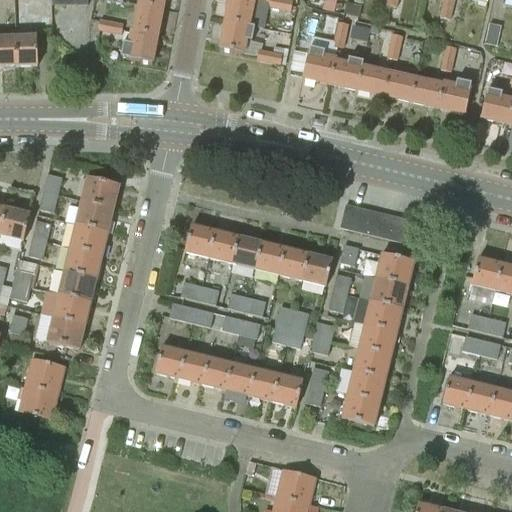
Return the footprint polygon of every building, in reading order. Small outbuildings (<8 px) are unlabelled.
[(163,0),(139,0),(138,7),(161,12),(163,0)] [(247,0),(228,0),(224,24),(248,28),(253,1),(247,0)] [(278,12),(280,1),(275,0),(267,0),(266,9),(278,12)] [(333,16),(336,0),(326,0),(324,13),(333,16)] [(396,10),(398,0),(386,0),(385,8),(396,10)] [(453,11),(455,0),(443,0),(441,8),(453,11)] [(290,14),(292,3),(280,1),(278,12),(290,14)] [(345,5),(342,16),(358,19),(360,8),(345,5)] [(161,12),(138,7),(133,33),(125,32),(125,33),(156,39),(161,12)] [(450,22),(453,11),(441,8),(439,20),(450,22)] [(105,35),(107,24),(99,22),(97,33),(105,35)] [(248,28),(224,24),(219,51),(245,56),(245,55),(242,54),(248,28)] [(123,27),(115,25),(113,37),(121,38),(123,27)] [(346,35),(348,27),(337,25),(335,33),(346,35)] [(496,49),(500,28),(488,26),(484,46),(496,49)] [(376,37),(377,30),(369,28),(367,36),(376,37)] [(156,39),(125,33),(122,50),(127,51),(125,62),(151,67),(156,39)] [(399,51),(402,39),(391,37),(388,48),(399,51)] [(36,39),(12,40),(13,69),(37,68),(36,39)] [(12,40),(0,40),(0,69),(13,69),(12,40)] [(343,51),(344,43),(333,40),(331,48),(343,51)] [(397,63),(399,51),(388,48),(385,60),(397,63)] [(454,59),(455,51),(444,49),(442,56),(454,59)] [(264,65),(266,53),(258,52),(256,63),(264,65)] [(329,87),(334,62),(336,56),(322,53),(321,59),(307,56),(301,81),(329,87)] [(279,68),(282,56),(274,55),(272,66),(279,68)] [(334,62),(329,87),(356,93),(361,70),(335,64),(335,62),(334,62)] [(450,75),(452,67),(441,64),(439,72),(450,75)] [(361,70),(356,93),(383,99),(388,76),(361,70)] [(415,82),(388,76),(383,99),(410,105),(415,82)] [(442,88),(415,82),(410,105),(437,111),(442,88)] [(450,90),(442,88),(437,111),(464,117),(470,92),(460,89),(461,84),(451,82),(450,90)] [(507,126),(511,103),(485,97),(479,120),(507,126)] [(46,177),(42,195),(57,198),(61,181),(46,177)] [(80,204),(112,212),(118,188),(86,180),(80,204)] [(57,198),(42,195),(38,212),(53,216),(57,198)] [(112,212),(80,204),(74,227),(107,235),(112,212)] [(352,234),(358,210),(345,206),(339,231),(352,234)] [(364,237),(371,213),(358,210),(352,234),(364,237)] [(5,211),(0,232),(0,238),(23,244),(29,217),(5,211)] [(383,216),(371,213),(364,237),(377,240),(383,216)] [(383,216),(377,240),(390,243),(396,219),(383,216)] [(409,223),(396,219),(390,243),(404,247),(409,223)] [(409,223),(404,247),(417,250),(423,226),(409,223)] [(31,241),(46,245),(50,228),(35,224),(31,241)] [(74,227),(68,251),(101,259),(107,235),(74,227)] [(207,261),(214,234),(190,228),(183,255),(207,261)] [(237,240),(214,234),(207,261),(231,266),(237,240)] [(260,246),(237,240),(231,266),(254,272),(260,246)] [(46,245),(31,241),(27,259),(42,263),(46,245)] [(260,246),(254,272),(277,278),(284,251),(260,246)] [(357,251),(343,248),(338,266),(353,270),(357,251)] [(101,259),(68,251),(63,274),(95,282),(101,259)] [(284,251),(277,278),(301,284),(307,257),(284,251)] [(331,263),(307,257),(301,284),(325,289),(331,263)] [(381,257),(375,281),(407,289),(413,265),(381,257)] [(494,293),(501,267),(477,261),(470,287),(494,293)] [(511,269),(501,267),(494,293),(511,297),(511,269)] [(15,272),(12,286),(30,291),(34,276),(15,272)] [(95,282),(63,274),(57,297),(90,305),(95,282)] [(335,278),(331,295),(346,299),(351,281),(335,278)] [(407,289),(375,281),(369,304),(402,312),(407,289)] [(197,304),(200,289),(183,285),(179,300),(197,304)] [(30,291),(12,286),(8,301),(26,305),(30,291)] [(200,289),(197,304),(215,309),(218,294),(200,289)] [(346,299),(331,295),(327,313),(342,317),(346,299)] [(57,297),(51,321),(84,329),(90,305),(57,297)] [(243,316),(247,301),(229,297),(226,312),(243,316)] [(265,305),(247,301),(243,316),(261,320),(265,305)] [(369,304),(363,328),(396,336),(402,312),(369,304)] [(191,327),(195,312),(171,306),(167,321),(191,327)] [(279,310),(275,327),(289,331),(293,313),(279,310)] [(195,312),(191,327),(209,331),(213,316),(195,312)] [(293,313),(289,331),(304,334),(308,317),(293,313)] [(484,336),(488,321),(470,316),(466,331),(484,336)] [(12,317),(8,335),(23,339),(27,321),(12,317)] [(238,338),(242,323),(224,319),(221,334),(238,338)] [(84,329),(51,321),(45,345),(78,352),(84,329)] [(505,325),(488,321),(484,336),(502,340),(505,325)] [(242,323),(238,338),(256,343),(259,328),(242,323)] [(312,340),(330,344),(334,330),(316,325),(312,340)] [(396,336),(363,328),(352,325),(346,349),(358,351),(390,359),(396,336)] [(289,331),(275,327),(270,345),(285,348),(289,331)] [(289,331),(285,348),(300,352),(304,334),(289,331)] [(7,346),(28,351),(30,342),(9,336),(7,346)] [(478,358),(482,343),(464,339),(461,354),(478,358)] [(330,344),(312,340),(309,354),(327,359),(330,344)] [(500,347),(482,343),(478,358),(496,362),(500,347)] [(178,382),(184,355),(160,349),(154,376),(178,382)] [(358,351),(352,374),(385,382),(390,359),(358,351)] [(184,355),(178,382),(201,388),(208,361),(184,355)] [(208,361),(201,388),(224,393),(231,366),(208,361)] [(31,362),(24,388),(57,396),(64,370),(31,362)] [(231,366),(224,393),(248,399),(254,372),(231,366)] [(308,388),(323,392),(328,374),(313,370),(308,388)] [(278,378),(254,372),(248,399),(271,405),(278,378)] [(385,382),(352,374),(346,398),(379,406),(385,382)] [(302,384),(278,378),(271,405),(295,411),(302,384)] [(465,413),(472,386),(448,380),(441,407),(465,413)] [(472,386),(465,413),(488,418),(495,392),(472,386)] [(57,396),(24,388),(18,415),(50,423),(57,396)] [(323,392),(308,388),(304,406),(319,410),(323,392)] [(511,395),(495,392),(488,418),(511,424),(511,423),(511,395)] [(379,406),(346,398),(340,422),(373,430),(379,406)] [(6,414),(0,417),(0,421),(2,426),(10,422),(6,414)] [(282,473),(276,500),(309,508),(315,481),(282,473)] [(307,511),(309,508),(276,500),(272,511),(307,511)]
